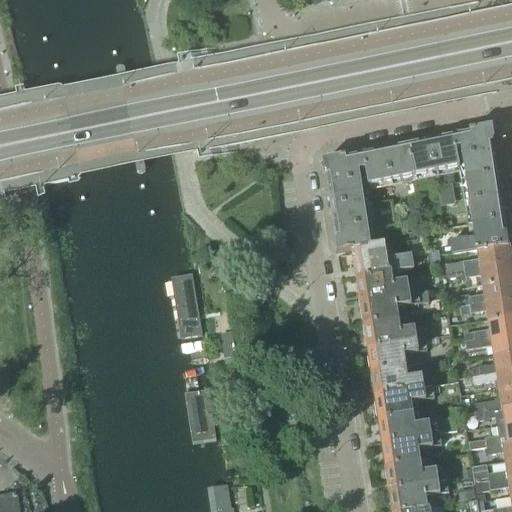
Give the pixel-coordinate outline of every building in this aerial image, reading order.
[(491,129),(452,137),(456,159),(460,158),(464,183),(498,177),(496,166),(494,165),(491,145),(493,142),(491,129)] [(417,145),(407,147),(413,178),(458,169),(456,159),(452,137),(441,140),(439,142),(419,146),(417,145)] [(372,154),(361,156),(366,181),(367,188),(413,178),(407,147),(396,149),(395,151),(374,155),(372,154)] [(328,199),(329,211),(363,206),(359,183),(366,181),(361,156),(322,164),(324,175),(326,177),(329,197),(328,199)] [(500,187),(498,177),(464,183),(472,229),(505,223),(503,212),(501,210),(498,190),(500,187)] [(450,188),(437,190),(438,199),(452,197),(450,188)] [(363,206),(329,211),(331,221),(333,222),(336,243),(334,245),(336,256),(350,254),(370,251),(369,249),(382,247),(385,241),(384,230),(374,223),(373,223),(371,206),(363,207),(363,206)] [(507,233),(505,223),(472,229),(474,241),(465,243),(465,242),(449,244),(451,257),(508,248),(507,247),(505,235),(507,233)] [(354,265),(356,281),(391,276),(413,272),(411,258),(395,261),(395,262),(386,263),(384,247),(382,247),(369,249),(370,251),(350,254),(352,264),(354,265)] [(510,266),(508,248),(451,257),(451,258),(476,254),(477,263),(439,269),(440,277),(456,274),(510,266)] [(437,254),(428,256),(430,269),(439,268),(437,254)] [(173,271),(180,313),(185,316),(190,315),(194,310),(187,269),(183,266),(177,267),(173,271)] [(480,279),(481,289),(511,284),(511,276),(510,266),(456,274),(440,277),(441,283),(455,281),(456,283),(464,282),(480,279)] [(356,281),(360,305),(425,295),(424,287),(416,288),(415,283),(392,287),(391,276),(356,281)] [(511,302),(511,284),(481,289),(483,298),(468,301),(468,298),(455,300),(457,311),(460,311),(511,302)] [(360,305),(364,327),(398,322),(396,311),(427,307),(425,295),(360,305)] [(511,320),(511,302),(460,311),(461,319),(485,315),(487,324),(511,320)] [(488,333),(463,338),(464,346),(511,337),(511,320),(487,324),(488,333)] [(364,327),(367,351),(424,343),(434,341),(433,333),(423,335),(422,330),(399,334),(398,322),(364,327)] [(511,337),(464,346),(465,354),(475,352),(491,350),(492,359),(511,355),(511,337)] [(424,343),(367,351),(371,375),(405,370),(404,359),(426,355),(425,350),(435,348),(434,341),(424,343)] [(511,374),(511,355),(492,359),(494,368),(472,372),(473,380),(511,374)] [(373,388),(375,399),(431,390),(430,383),(430,378),(407,382),(405,370),(371,375),(371,378),(370,380),(371,387),(373,388)] [(511,374),(473,380),(471,381),(473,389),(481,388),(481,387),(496,385),(498,394),(511,392),(511,374)] [(472,387),(471,381),(462,382),(463,389),(472,387)] [(193,395),(200,437),(204,440),(210,439),(214,434),(206,393),(202,390),(196,391),(193,395)] [(378,420),(378,423),(412,417),(411,406),(433,403),(431,390),(375,399),(376,409),(375,412),(376,418),(378,420)] [(474,407),(475,415),(511,409),(511,392),(498,394),(499,404),(474,407)] [(511,409),(475,415),(472,416),(462,417),(463,422),(476,420),(477,425),(488,423),(488,422),(494,421),(496,431),(511,428),(511,409)] [(378,423),(382,446),(455,434),(454,425),(437,427),(437,425),(414,429),(412,417),(378,423)] [(511,428),(496,431),(497,440),(484,442),(484,443),(467,446),(468,453),(485,450),(511,446),(511,428)] [(438,437),(382,446),(386,470),(420,465),(418,453),(440,449),(438,437)] [(511,463),(511,446),(485,450),(486,459),(502,456),(504,465),(511,463)] [(511,482),(511,463),(504,465),(505,475),(486,478),(485,469),(475,471),(475,469),(471,470),(474,488),(487,486),(487,485),(487,486),(511,482)] [(389,494),(446,485),(452,484),(450,472),(421,476),(420,465),(386,470),(389,494)] [(511,500),(511,482),(487,486),(489,495),(508,491),(509,501),(511,500)] [(446,485),(389,494),(392,511),(427,511),(441,510),(442,510),(440,498),(448,497),(446,485)] [(464,486),(455,488),(458,505),(474,502),(473,493),(465,494),(464,486)] [(487,486),(474,488),(475,497),(488,495),(487,486)] [(209,498),(211,511),(225,511),(223,496),(219,493),(213,494),(209,498)] [(18,511),(16,495),(0,498),(0,511),(18,511)] [(475,499),(476,506),(484,505),(482,497),(475,499)] [(511,511),(511,500),(509,501),(511,510),(496,511),(511,511)]
